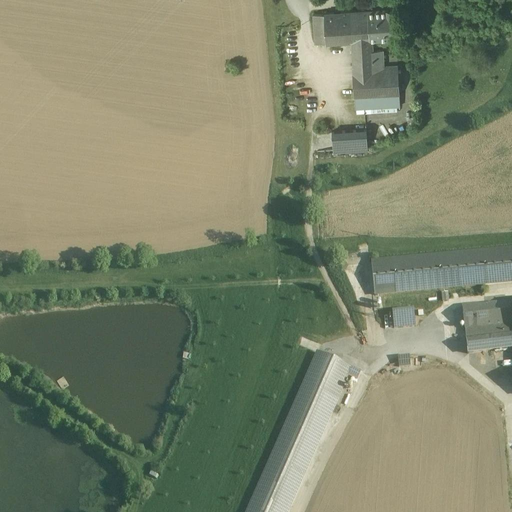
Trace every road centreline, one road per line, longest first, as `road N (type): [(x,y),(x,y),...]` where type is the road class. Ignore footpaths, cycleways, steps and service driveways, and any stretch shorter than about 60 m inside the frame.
road 1 (track): [(370,360),(309,244),(315,126),(302,0)]
road 2 (track): [(299,511),(370,360),(397,343),(429,337),(454,300),(511,286)]
